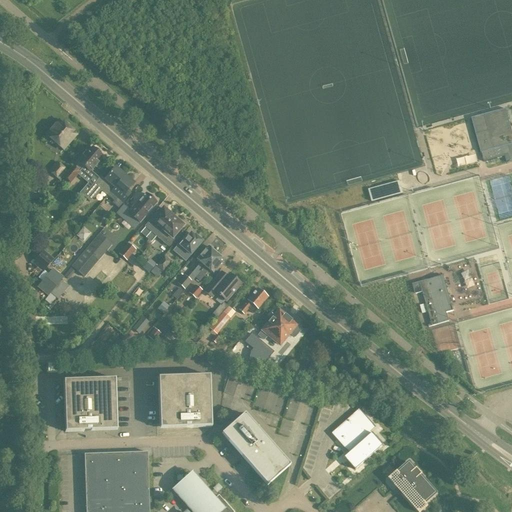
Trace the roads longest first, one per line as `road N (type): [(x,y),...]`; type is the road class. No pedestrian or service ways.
road 1 (primary): [(511,457),(0,41)]
road 2 (residential): [(30,445),(20,179)]
road 3 (residential): [(30,445),(202,440),(263,511)]
